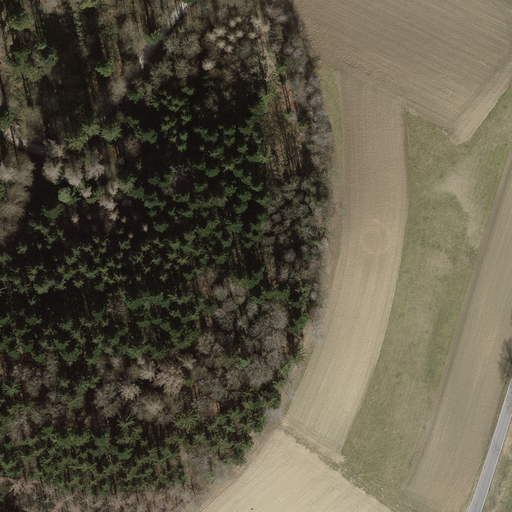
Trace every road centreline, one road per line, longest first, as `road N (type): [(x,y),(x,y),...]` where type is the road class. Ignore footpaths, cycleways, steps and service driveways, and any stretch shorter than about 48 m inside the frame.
road 1 (track): [(188,0),(80,140),(34,149),(0,119)]
road 2 (tertiary): [(474,511),(511,398)]
